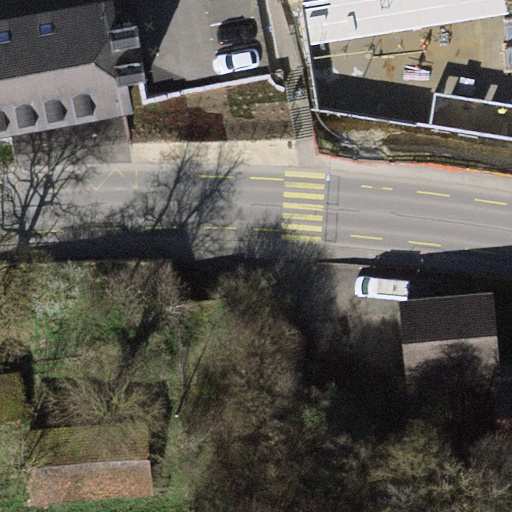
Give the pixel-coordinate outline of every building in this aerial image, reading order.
[(316,107),(511,139),(511,0),(310,0),(299,2),(316,107)] [(110,36),(106,12),(0,32),(0,133),(123,109),(119,90),(146,85),(141,58),(135,31),(110,36)] [(172,310),(196,491),(252,483),(225,292),(218,293),(219,302),(172,310)] [(511,391),(494,392),(488,307),(404,313),(409,382),(444,379),(446,404),(461,403),(464,454),(511,450),(511,391)] [(28,382),(0,386),(0,426),(34,420),(28,382)] [(143,431),(25,435),(27,497),(145,493),(143,431)]
